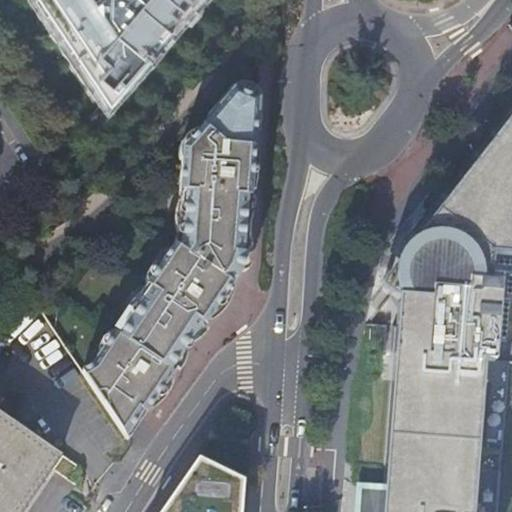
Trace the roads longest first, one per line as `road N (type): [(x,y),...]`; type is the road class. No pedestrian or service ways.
road 1 (secondary): [(302,132),(274,355)]
road 2 (secondary): [(305,363),(323,211),(361,156)]
road 3 (residential): [(127,511),(211,383)]
road 4 (secondary): [(292,511),(305,363)]
road 5 (secondary): [(273,378),(269,511)]
road 6 (secondary): [(421,92),(467,50),(498,0)]
